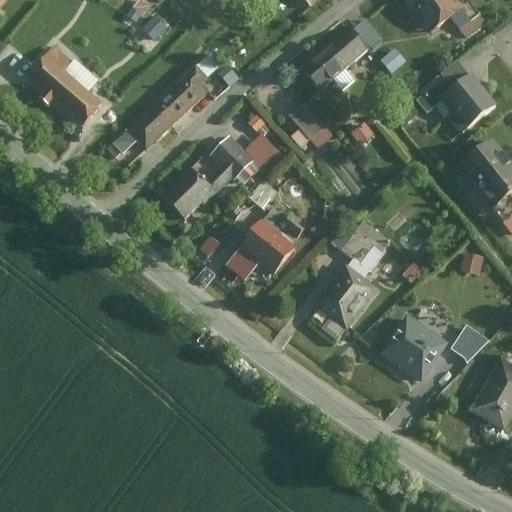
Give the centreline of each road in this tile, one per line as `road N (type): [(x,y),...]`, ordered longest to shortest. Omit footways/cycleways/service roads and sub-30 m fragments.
road 1 (tertiary): [(110,225),(287,372),(511,511)]
road 2 (residential): [(110,225),(260,72),(354,0)]
road 3 (tertiary): [(0,130),(110,225)]
